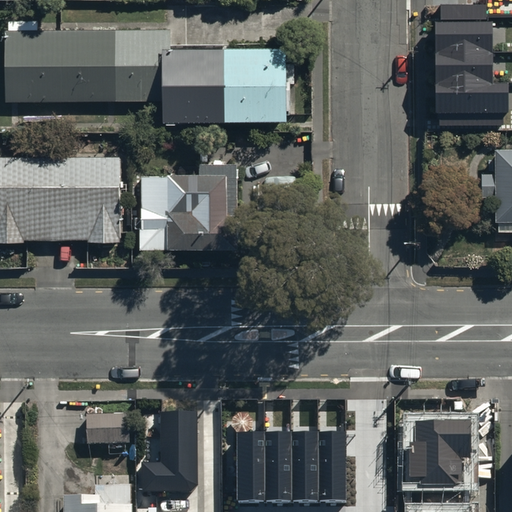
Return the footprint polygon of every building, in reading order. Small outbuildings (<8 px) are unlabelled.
[(485,5),(441,5),(441,19),(486,19),(485,5)] [(437,22),(438,112),(507,111),(507,83),(493,83),(492,22),(437,22)] [(6,104),(168,102),(168,121),(293,119),(292,45),(173,47),(173,30),(5,32),(6,104)] [(511,151),(500,151),(500,174),(486,174),(486,195),(500,195),(500,224),(511,223),(511,151)] [(0,239),(122,238),(121,158),(0,159),(0,239)] [(146,249),(242,248),(241,174),(145,175),(146,249)] [(259,204),(260,248),(293,247),(292,203),(259,204)] [(161,463),(142,463),(142,491),(198,491),(197,412),(161,413),(161,463)] [(129,418),(87,418),(87,448),(129,448),(129,418)] [(471,458),(471,419),(416,420),(417,442),(410,442),(410,478),(421,478),(421,485),(463,484),(463,458),(471,458)] [(238,434),(239,503),(345,503),(345,433),(238,434)] [(134,511),(134,490),(97,491),(97,500),(68,500),(67,511),(134,511)]
